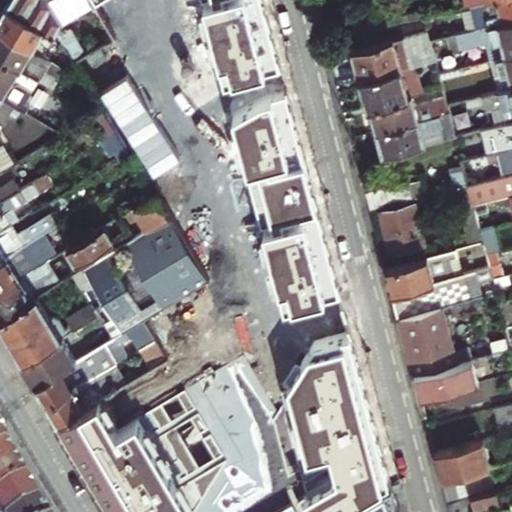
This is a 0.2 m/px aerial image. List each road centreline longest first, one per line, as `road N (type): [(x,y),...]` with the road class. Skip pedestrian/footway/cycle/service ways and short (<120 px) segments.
road 1 (residential): [(293,0),(429,511)]
road 2 (residential): [(0,386),(75,511)]
